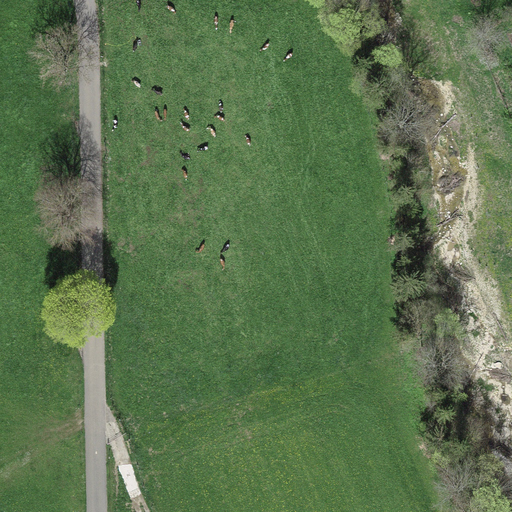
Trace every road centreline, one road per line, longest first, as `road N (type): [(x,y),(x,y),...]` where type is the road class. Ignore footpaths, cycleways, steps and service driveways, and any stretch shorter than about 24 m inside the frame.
road 1 (track): [(84,0),(99,511)]
road 2 (track): [(98,400),(144,511)]
